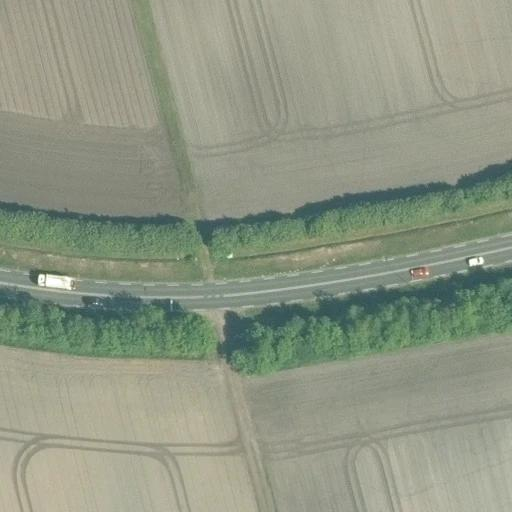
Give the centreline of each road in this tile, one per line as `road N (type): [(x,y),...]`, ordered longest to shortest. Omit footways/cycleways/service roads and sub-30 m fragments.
road 1 (track): [(138,0),(267,511)]
road 2 (primary): [(511,248),(414,271),(212,298),(97,297),(0,284)]
